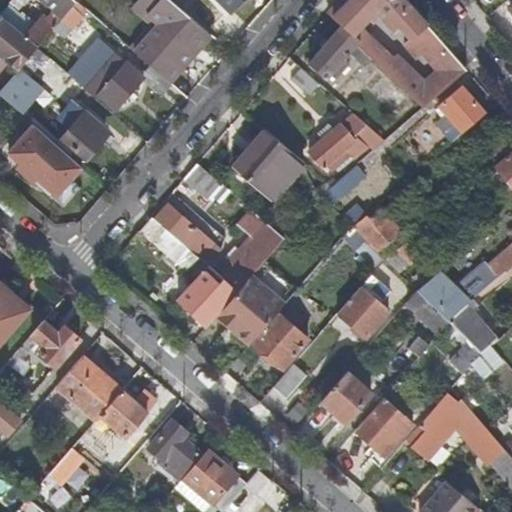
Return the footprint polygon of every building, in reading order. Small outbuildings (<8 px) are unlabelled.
[(0,16),(0,55),(19,72),(21,69),(38,49),(77,4),(73,0),(18,0),(26,6),(31,0),(42,0),(55,12),(41,30),(36,26),(27,39),(0,16)] [(138,56),(170,84),(189,63),(183,58),(193,45),(200,51),(212,39),(168,0),(163,0),(147,17),(160,30),(138,56)] [(210,0),(227,16),(242,0),(210,0)] [(359,43),(357,46),(423,108),(467,71),(411,7),(404,0),(351,0),(344,8),(363,31),(378,14),(399,32),(405,26),(417,44),(409,51),(418,60),(420,57),(427,64),(431,60),(438,67),(432,74),(437,79),(427,90),(422,85),(425,81),(397,56),(392,62),(364,38),(359,43)] [(338,2),(328,14),(343,28),(353,37),(359,43),(364,38),(367,35),(363,31),(344,8),(338,2)] [(353,37),(343,28),(311,64),(328,79),(357,46),(359,43),(353,37)] [(183,58),(189,63),(200,51),(193,45),(183,58)] [(115,109),(144,78),(126,63),(99,94),(115,109)] [(21,69),(19,72),(0,94),(13,106),(35,81),(21,69)] [(463,133),(485,114),(461,87),(439,106),(445,114),(436,121),(445,131),(454,123),(463,133)] [(0,117),(3,120),(15,108),(13,106),(0,94),(0,117)] [(96,139),(105,129),(85,111),(61,138),(86,160),(101,143),(96,139)] [(385,141),(355,115),(310,153),(322,168),(339,154),(344,160),(352,154),(350,151),(346,147),(355,140),(358,144),(369,156),(385,141)] [(35,125),(10,153),(59,196),(84,167),(35,125)] [(300,160),(270,135),(249,159),(247,157),(236,171),(267,198),(300,160)] [(346,147),(350,151),(358,144),(355,140),(346,147)] [(511,186),(511,153),(496,167),(511,186)] [(221,184),(198,164),(184,180),(206,199),(221,184)] [(341,196),(364,175),(354,164),(331,185),(341,196)] [(170,205),(156,221),(203,261),(213,249),(205,242),(208,239),(170,205)] [(403,233),(384,208),(371,219),(390,243),(403,233)] [(286,240),(265,222),(253,238),(250,237),(219,275),(226,280),(240,292),(254,276),(286,240)] [(511,265),(511,239),(486,263),(499,277),(511,265)] [(385,254),(394,272),(416,260),(407,243),(385,254)] [(192,287),(222,313),(240,292),(226,280),(220,287),(205,273),(192,287)] [(372,273),(338,313),(366,338),(389,312),(367,292),(377,279),(372,273)] [(468,306),(438,274),(418,291),(450,323),(468,306)] [(222,313),(219,316),(251,343),(252,342),(278,312),(285,304),(254,276),(240,292),(222,313)] [(0,283),(0,345),(31,310),(0,283)] [(418,291),(407,303),(440,335),(450,323),(418,291)] [(500,338),(468,306),(450,323),(482,355),(492,346),(500,338)] [(278,312),(252,342),(284,369),(309,340),(278,312)] [(59,335),(43,322),(32,335),(48,349),(41,356),(56,370),(80,341),(66,327),(59,335)] [(411,349),(420,358),(431,346),(421,338),(411,349)] [(101,416),(122,391),(83,357),(57,387),(97,421),(101,416)] [(295,364),(274,388),(287,399),(308,375),(295,364)] [(347,373),(322,401),(347,423),(371,395),(347,373)] [(452,389),(407,442),(426,459),(455,428),(457,431),(475,416),(452,389)] [(148,413),(122,391),(101,416),(125,439),(148,413)] [(295,400),(285,414),(297,423),(307,408),(295,400)] [(0,428),(7,434),(20,419),(0,401),(0,428)] [(404,438),(414,427),(386,401),(357,433),(378,451),(381,453),(397,435),(399,433),(404,438)] [(184,480),(190,474),(185,469),(198,455),(181,440),(186,433),(174,423),(151,449),(162,460),(159,464),(181,484),(184,480)] [(370,460),(382,470),(406,443),(397,435),(381,453),(378,451),(370,460)] [(511,488),(511,457),(505,450),(490,463),(511,488)] [(244,488),(247,485),(209,452),(190,474),(184,480),(194,489),(190,493),(207,508),(211,504),(219,511),(223,511),(227,507),(244,488)] [(69,492),(77,478),(64,470),(56,484),(69,492)] [(477,511),(479,510),(449,484),(424,511),(477,511)] [(243,511),(255,499),(244,488),(227,507),(232,511),(243,511)]
